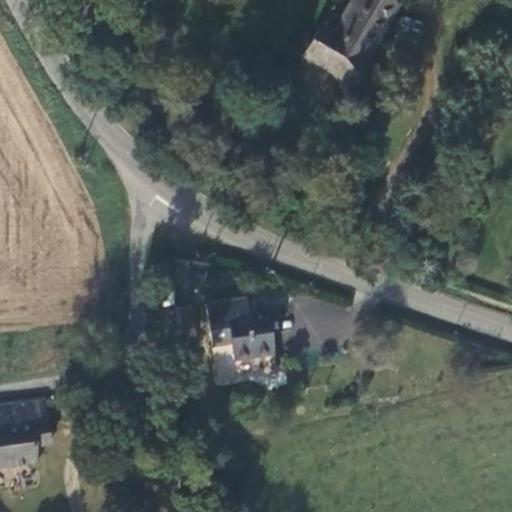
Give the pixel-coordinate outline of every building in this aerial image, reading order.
[(355,66),(390,9),(372,0),(348,0),(323,39),(309,31),(293,59),(306,66),(317,74),(326,84),(334,95),(362,74),(355,66)] [(207,319),(214,356),(232,352),(269,346),(266,324),(248,325),(246,313),(207,319)] [(186,349),(180,319),(175,320),(174,326),(167,327),(171,351),(186,349)] [(273,364),(269,346),(232,352),(236,370),(273,364)] [(47,452),(39,405),(3,411),(0,411),(0,475),(36,471),(34,454),(47,452)]
